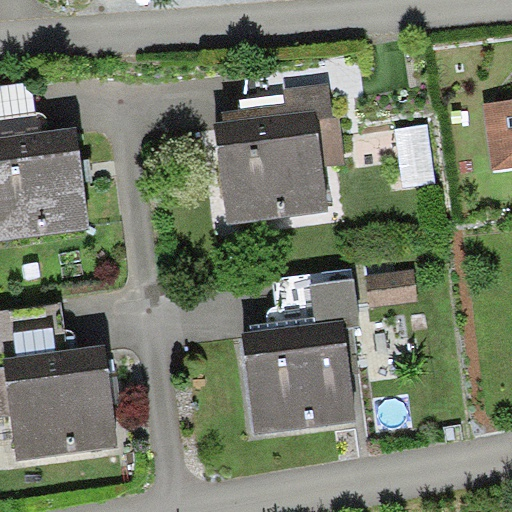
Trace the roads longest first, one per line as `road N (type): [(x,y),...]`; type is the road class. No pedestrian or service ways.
road 1 (residential): [(0,48),(511,1)]
road 2 (residential): [(166,511),(511,450)]
